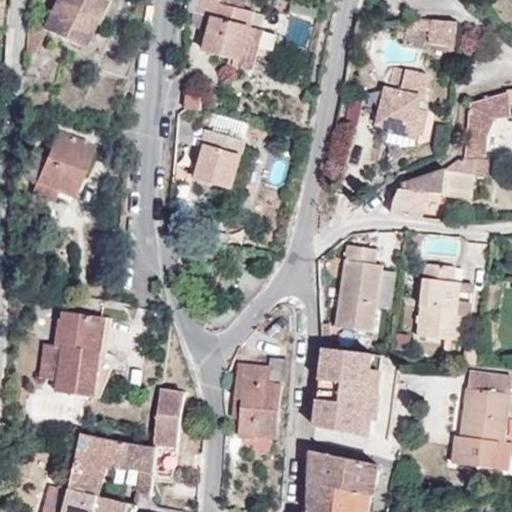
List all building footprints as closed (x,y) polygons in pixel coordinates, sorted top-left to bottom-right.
[(57,0),(45,26),(48,27),(82,44),(104,0),(57,0)] [(198,13),(201,0),(189,0),(189,10),(198,13)] [(213,16),(204,49),(237,58),(235,65),(254,70),(258,55),(270,58),(276,33),(261,29),(264,14),(219,3),(219,0),(201,0),(198,13),(213,16)] [(456,46),(458,22),(413,18),(412,28),(428,30),(431,30),(429,43),(456,46)] [(38,54),(48,27),(45,26),(31,19),(28,51),(38,54)] [(423,49),(428,30),(412,28),(407,28),(403,46),(423,49)] [(101,68),(128,78),(134,61),(107,51),(101,68)] [(389,87),(386,87),(377,125),(423,135),(428,111),(421,110),(429,74),(394,67),(389,87)] [(486,138),(494,117),(492,104),(509,103),(511,102),(511,91),(509,92),(469,103),(465,158),(463,158),(447,170),(402,184),(400,189),(394,206),(394,214),(421,219),(427,193),(445,194),(445,190),(474,194),(475,176),(487,177),(488,160),(486,138)] [(202,109),(203,96),(187,95),(186,108),(202,109)] [(511,102),(509,103),(492,104),(494,117),(511,115),(511,102)] [(196,119),(180,118),(178,143),(194,144),(196,119)] [(206,144),(197,178),(233,188),(246,140),(207,129),(203,144),(206,144)] [(58,130),(33,192),(54,201),(57,192),(72,198),(94,145),(58,130)] [(427,193),(421,219),(424,219),(444,222),(446,196),(473,200),(474,194),(445,190),(445,194),(427,193)] [(337,327),(374,332),(384,265),(377,264),(379,249),(348,245),(337,327)] [(481,277),(489,278),(492,255),(484,254),(481,277)] [(382,295),(395,297),(402,262),(389,259),(382,295)] [(427,264),(418,336),(446,339),(444,352),(456,354),(458,341),(460,341),(462,316),(458,315),(461,282),(455,282),(456,267),(427,264)] [(475,284),(461,282),(458,315),(462,316),(472,317),(475,284)] [(62,310),(57,345),(63,346),(59,380),(57,391),(95,397),(102,350),(98,349),(102,317),(62,310)] [(107,351),(111,318),(102,317),(98,349),(102,350),(107,351)] [(59,380),(63,346),(57,345),(45,343),(40,378),(59,380)] [(371,438),(381,355),(325,348),(315,427),(371,438)] [(239,363),(236,398),(243,399),(240,437),(278,440),(283,386),(287,387),(289,359),(271,359),(270,366),(239,363)] [(470,388),(511,393),(511,392),(511,375),(472,370),(470,388)] [(468,388),(462,436),(457,436),(453,463),(497,468),(499,458),(501,442),(506,442),(511,393),(470,388),(468,388)] [(173,476),(185,392),(162,389),(155,447),(159,448),(155,472),(154,475),(173,476)] [(155,472),(159,448),(155,447),(149,446),(84,434),(72,489),(99,496),(107,462),(141,469),(155,472)] [(511,459),(511,443),(506,442),(501,442),(499,458),(511,459)] [(308,444),(307,478),(337,482),(367,485),(369,486),(376,454),(308,444)] [(154,475),(155,472),(141,469),(137,493),(151,496),(154,475)] [(337,482),(307,478),(306,505),(333,509),(337,482)] [(337,482),(333,509),(350,511),(362,511),(367,485),(337,482)] [(95,511),(99,496),(72,489),(64,511),(95,511)] [(135,511),(137,506),(99,496),(95,511),(135,511)]
